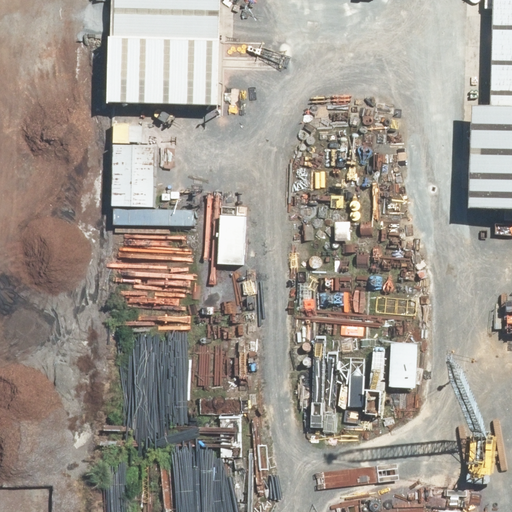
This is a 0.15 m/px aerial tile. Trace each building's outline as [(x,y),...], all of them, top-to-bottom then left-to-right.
[(236,103),(237,0),(122,0),(121,101),(236,103)] [(511,0),(494,0),(494,114),(469,114),(468,213),(511,212),(511,0)] [(149,119),(117,117),(116,144),(121,145),(165,147),(174,147),(175,133),(148,131),(149,119)] [(351,124),(327,124),(326,173),(350,174),(351,124)] [(165,147),(121,145),(119,208),(162,209),(165,147)] [(415,201),(382,199),(381,219),(414,221),(415,201)] [(217,272),(199,271),(197,317),(215,317),(217,272)] [(317,294),(358,296),(359,279),(317,278),(317,294)] [(358,296),(317,294),(316,313),(358,314),(358,296)] [(426,344),(397,343),(395,387),(424,389),(426,344)] [(511,406),(497,406),(497,440),(511,439),(511,406)]
